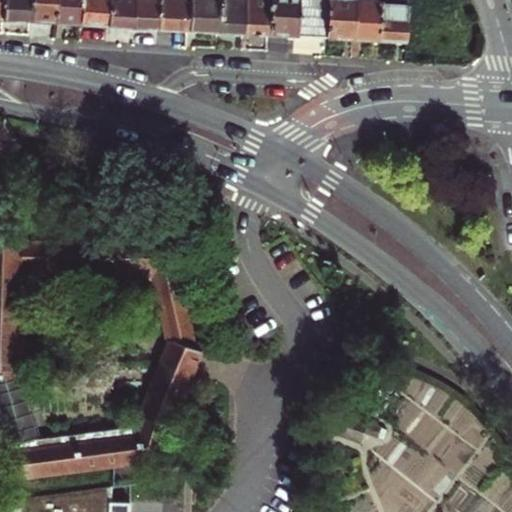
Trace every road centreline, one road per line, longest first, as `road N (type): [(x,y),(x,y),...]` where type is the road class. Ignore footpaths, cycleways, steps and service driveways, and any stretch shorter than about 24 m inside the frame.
road 1 (tertiary): [(263,185),(414,287),(511,389)]
road 2 (tertiary): [(511,344),(427,251),(351,190),(283,152)]
road 3 (tertiary): [(283,152),(153,98),(0,64)]
road 4 (tertiary): [(0,106),(152,142),(263,185)]
road 5 (residential): [(511,105),(376,103),(319,125),(283,152)]
